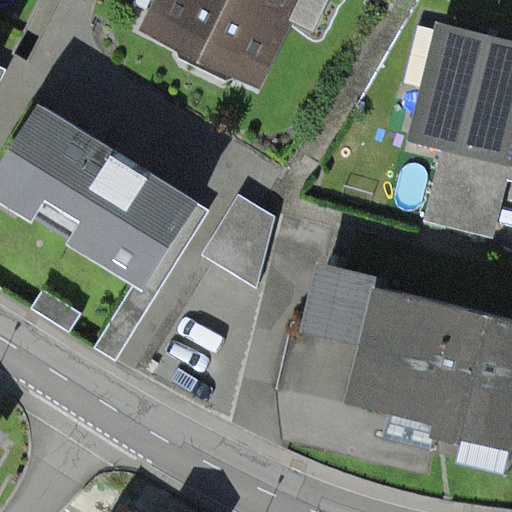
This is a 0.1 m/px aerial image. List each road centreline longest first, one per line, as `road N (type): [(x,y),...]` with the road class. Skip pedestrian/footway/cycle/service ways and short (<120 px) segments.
road 1 (tertiary): [(102,401),(237,479),(324,511)]
road 2 (residential): [(24,511),(102,401)]
